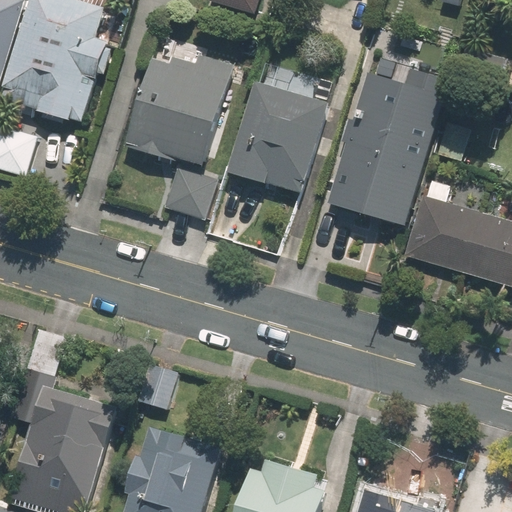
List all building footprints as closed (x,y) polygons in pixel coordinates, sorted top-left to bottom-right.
[(0,0),(0,88),(26,0),(0,0)] [(110,0),(42,0),(40,10),(15,107),(96,129),(117,49),(99,44),(110,0)] [(216,0),(215,5),(264,17),(268,0),(216,0)] [(237,69),(158,46),(129,145),(208,168),(237,69)] [(329,205),(406,229),(452,80),(411,67),(405,86),(369,75),(329,205)] [(339,103),(261,83),(239,173),(316,192),(339,103)] [(43,135),(1,124),(0,127),(0,171),(32,180),(43,135)] [(468,165),(475,130),(449,125),(442,161),(468,165)] [(225,179),(182,168),(171,211),(214,222),(225,179)] [(511,223),(426,199),(410,255),(511,284),(511,223)] [(99,511),(130,407),(53,385),(20,496),(77,511),(99,511)] [(215,511),(235,450),(168,428),(139,511),(215,511)] [(331,511),(340,479),(265,459),(251,511),(331,511)] [(450,511),(377,490),(371,511),(450,511)]
